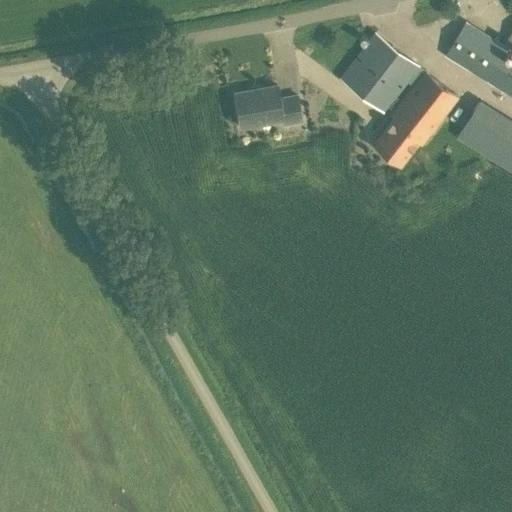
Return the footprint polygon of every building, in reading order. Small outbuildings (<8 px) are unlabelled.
[(511,30),(504,44),(465,21),(444,55),(511,96),(511,30)] [(383,112),(420,64),(375,29),(339,77),(383,112)] [(421,144),(458,96),(424,70),(387,118),(390,120),(373,142),(401,164),(418,142),(421,144)] [(279,96),(276,83),(234,91),(241,127),(283,119),(284,123),(302,120),(297,93),(279,96)] [(458,132),(475,143),(497,109),(480,98),(458,132)]
